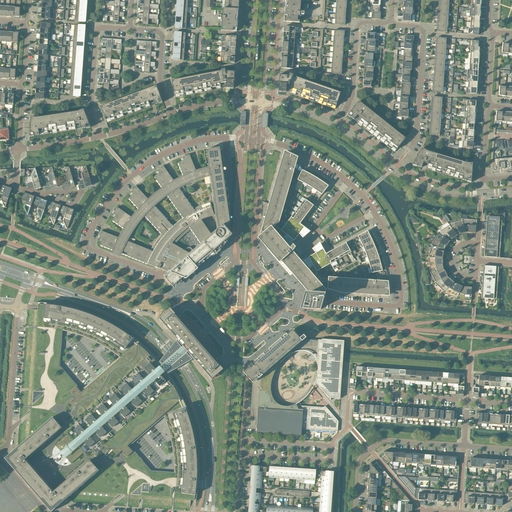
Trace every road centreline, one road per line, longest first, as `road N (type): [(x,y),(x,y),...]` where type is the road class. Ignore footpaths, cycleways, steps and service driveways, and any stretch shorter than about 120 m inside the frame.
road 1 (residential): [(160,275),(87,248),(93,222),(158,156),(193,142),(245,139)]
road 2 (residential): [(236,261),(202,288),(200,303),(231,339),(248,338),(279,308),(279,295),(250,262)]
road 3 (residential): [(326,292),(329,302),(400,306),(395,260),(373,211)]
road 4 (tertiary): [(212,447),(206,401),(186,363),(157,330),(119,309)]
road 5 (tertiary): [(119,309),(189,380),(212,447)]
road 6 (residential): [(481,193),(419,185),(336,124)]
road 7 (residential): [(354,511),(359,460),(377,443),(464,445)]
road 8 (residential): [(406,153),(416,135),(423,33),(391,20)]
road 9 (residential): [(0,452),(17,306)]
road 10 (residential): [(99,137),(90,112),(96,32),(129,26)]
road 11 (residential): [(336,124),(352,92),(358,24),(391,20)]
road 12 (residential): [(346,181),(314,225),(319,232),(324,237),(373,211)]
road 13 (residential): [(245,139),(236,261)]
road 14 (residential): [(250,262),(258,140)]
